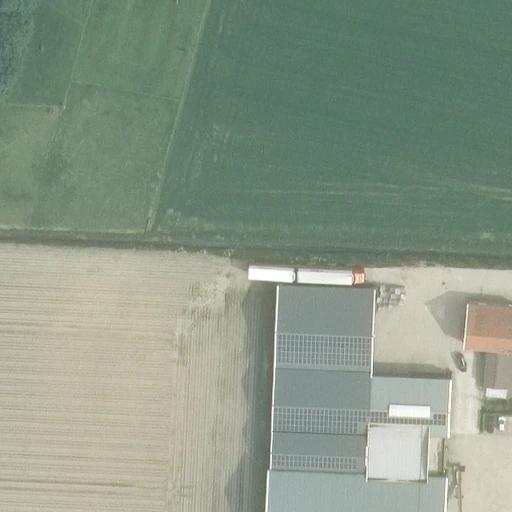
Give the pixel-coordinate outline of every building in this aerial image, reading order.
[(375,285),(277,281),(272,424),(369,428),(445,431),(448,431),(451,375),(371,371),(375,285)] [(511,304),(468,301),(464,344),(486,346),(482,384),(511,386),(511,370),(511,304)] [(272,424),(270,464),(367,468),(369,428),(272,424)] [(445,431),(369,428),(367,468),(433,471),(444,471),(445,431)] [(270,464),(268,464),(266,511),(446,511),(448,471),(444,471),(433,471),(367,468),(270,464)]
